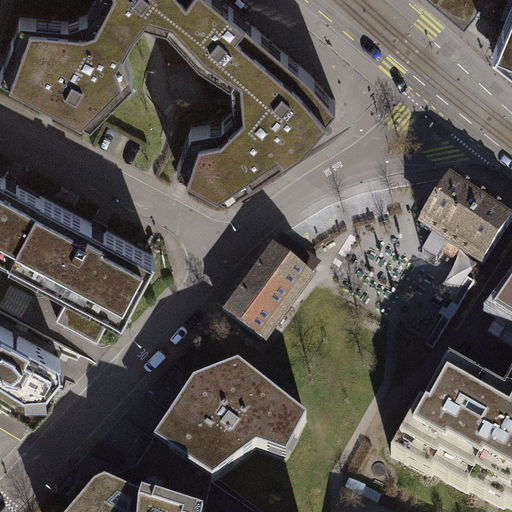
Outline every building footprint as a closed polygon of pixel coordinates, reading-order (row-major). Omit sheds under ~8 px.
[(130,30),(141,17),(130,4),(125,0),(89,0),(83,12),(65,19),(16,15),(0,60),(0,74),(86,120),(129,77),(120,49),(130,30)] [(125,0),(130,4),(141,17),(163,23),(178,0),(125,0)] [(222,0),(178,0),(163,23),(195,59),(226,78),(226,81),(252,57),(267,38),(222,0)] [(511,63),(511,2),(493,49),(511,63)] [(306,70),(267,38),(252,57),(226,81),(229,109),(218,120),(187,126),(173,166),(223,192),(297,141),(332,100),(306,70)] [(0,245),(8,250),(37,195),(0,175),(0,245)] [(511,217),(452,178),(421,225),(435,234),(423,254),(437,263),(444,252),(477,273),(511,221),(511,217)] [(8,250),(71,282),(112,304),(121,309),(150,254),(37,195),(8,250)] [(425,298),(440,274),(382,237),(366,261),(425,298)] [(267,247),(219,311),(258,341),(306,276),(267,247)] [(93,339),(112,304),(71,282),(52,318),(93,339)] [(511,283),(489,314),(511,328),(511,283)] [(0,378),(26,394),(47,392),(63,373),(61,362),(0,329),(0,378)] [(174,408),(151,442),(209,481),(252,449),(282,460),(302,421),(234,367),(189,385),(174,408)] [(511,511),(511,380),(502,398),(450,369),(425,413),(420,410),(390,462),(433,485),(434,482),(468,501),(471,496),(498,511),(505,511),(506,511),(507,511),(511,511)] [(200,511),(208,482),(209,481),(151,442),(133,469),(90,489),(70,511),(200,511)]
